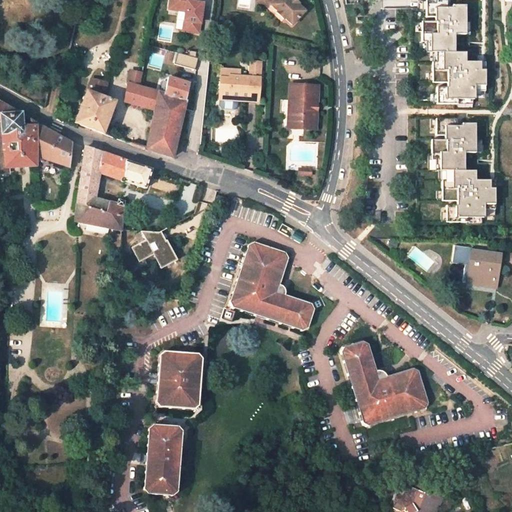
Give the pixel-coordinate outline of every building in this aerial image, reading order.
[(194,0),(169,0),(168,9),(177,10),(185,11),(182,30),(198,33),(203,3),(195,2),(194,0)] [(270,0),(267,4),(276,11),(275,12),(283,19),(284,18),(292,25),(305,11),(298,4),(299,3),(295,0),(270,0)] [(446,1),(426,1),(426,2),(426,10),(426,17),(436,17),(436,22),(421,22),(421,23),(421,32),(421,42),(425,42),(425,53),(432,53),(436,53),(436,63),(432,63),(432,73),(432,82),(432,83),(447,83),(447,87),(436,87),(436,94),(436,103),(436,104),(457,104),(457,100),(473,100),(474,100),(474,95),(474,91),(485,91),(485,62),(481,62),(465,62),(465,53),(454,53),(454,35),(465,35),(465,22),(465,5),(452,6),(452,8),(449,8),(447,8),(446,1)] [(175,29),(182,30),(185,11),(177,10),(175,29)] [(198,52),(190,51),(190,56),(179,53),(176,64),(198,70),(200,59),(197,58),(198,52)] [(239,75),(229,74),(228,76),(220,76),(218,98),(220,98),(219,104),(221,107),(234,108),(237,105),(237,99),(258,100),(260,76),(261,64),(251,63),(250,75),(239,75)] [(240,68),(220,67),(220,76),(228,76),(229,74),(239,75),(240,68)] [(131,71),(128,84),(129,83),(139,87),(142,74),(131,71)] [(146,149),(173,158),(177,138),(184,109),(190,84),(168,78),(164,94),(145,88),(139,87),(129,83),(128,84),(124,102),(142,106),(154,110),(146,149)] [(103,97),(106,86),(90,80),(86,92),(103,97)] [(313,103),(316,103),(317,85),(289,83),(287,120),(300,120),(300,128),(315,129),(316,110),(313,109),(313,103)] [(103,134),(115,101),(86,92),(74,123),(103,134)] [(0,135),(1,166),(35,165),(35,162),(34,156),(34,148),(53,155),(52,162),(68,168),(72,144),(32,122),(32,128),(20,127),(20,115),(0,103),(0,135)] [(456,119),(435,119),(435,120),(435,129),(435,136),(446,136),(446,140),(431,140),(431,141),(431,150),(431,154),(431,161),(435,161),(435,171),(438,171),(445,171),(445,181),(441,181),(441,191),(441,200),(442,201),(456,201),(456,206),(446,206),(446,213),(446,221),(446,222),(466,222),(466,218),(481,218),(484,218),(484,216),(484,210),(494,209),(494,180),(492,180),(475,181),(475,171),(464,171),(464,153),(475,153),(475,141),(475,124),(461,124),(461,126),(459,126),(456,126),(456,119)] [(287,120),(286,127),(300,128),(300,120),(287,120)] [(231,148),(225,148),(225,147),(221,146),(221,151),(222,151),(222,154),(231,154),(231,148)] [(34,156),(52,162),(53,155),(34,148),(34,156)] [(94,199),(99,173),(146,187),(151,170),(110,156),(85,148),(77,204),(74,221),(119,231),(120,218),(121,200),(118,199),(117,203),(109,200),(108,203),(94,199)] [(221,206),(224,197),(217,195),(214,204),(221,206)] [(153,254),(161,269),(178,259),(161,231),(140,230),(146,240),(132,247),(139,261),(153,254)] [(279,289),(277,283),(284,256),(282,251),(252,241),(245,245),(227,301),(231,309),(264,319),(299,331),(305,327),(311,309),(307,303),(282,294),(279,289)] [(498,273),(501,254),(473,250),(473,248),(455,245),(452,262),(470,265),(467,283),(495,287),(497,273),(498,273)] [(365,426),(423,409),(426,403),(416,371),(410,368),(383,376),(379,373),(374,370),(366,343),(360,340),(340,347),(336,353),(346,387),(356,420),(365,426)] [(198,402),(201,356),(197,350),(165,348),(159,353),(157,376),(155,399),(160,405),(192,408),(198,402)] [(178,486),(182,429),(177,423),(152,421),(147,425),(145,456),(143,484),(149,491),(170,493),(178,486)] [(436,511),(443,496),(431,491),(430,494),(399,481),(389,506),(401,511),(405,509),(406,511),(436,511)]
